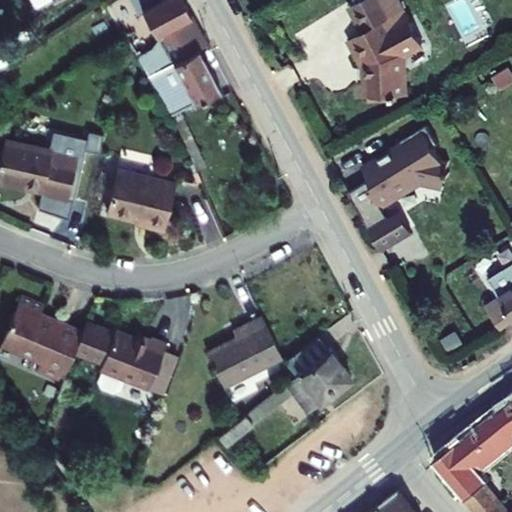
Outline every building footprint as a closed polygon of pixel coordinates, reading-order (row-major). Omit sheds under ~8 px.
[(28,0),(36,13),(54,4),(61,0),(28,0)] [(149,77),(182,61),(185,60),(201,55),(204,51),(177,0),(130,0),(155,37),(158,45),(138,58),(149,77)] [(358,34),(351,39),(355,53),(351,56),(361,79),(368,103),(397,103),(398,98),(407,96),(404,65),(404,62),(409,57),(423,50),(423,39),(407,11),(399,0),(364,0),(347,9),(358,34)] [(222,97),(201,55),(185,60),(182,61),(162,69),(157,72),(149,77),(172,116),(222,97)] [(185,120),(177,123),(198,172),(206,168),(185,120)] [(423,131),(361,165),(365,185),(347,195),(366,231),(386,220),(379,209),(420,187),(441,191),(448,175),(445,152),(432,144),(423,131)] [(12,132),(2,174),(49,185),(48,189),(74,194),(84,155),(58,149),(59,144),(12,132)] [(145,229),(156,233),(165,237),(177,183),(117,167),(106,217),(135,224),(145,229)] [(386,220),(366,231),(380,252),(409,235),(397,215),(386,220)] [(511,265),(488,280),(497,298),(483,306),(499,333),(511,324),(511,265)] [(36,373),(60,384),(75,361),(76,358),(78,352),(84,330),(44,312),(47,304),(21,293),(0,347),(0,348),(39,366),(36,373)] [(224,390),(283,360),(276,346),(262,315),(233,329),(235,337),(206,352),(224,390)] [(149,342),(117,329),(87,320),(84,330),(78,352),(76,358),(101,367),(98,372),(100,374),(96,383),(99,386),(101,390),(105,392),(109,394),(114,395),(119,394),(121,391),(123,389),(125,386),(126,383),(133,386),(163,397),(180,358),(165,352),(166,342),(151,337),(149,342)] [(455,331),(440,341),(446,353),(463,344),(455,331)] [(355,385),(324,334),(284,362),(295,380),(218,440),(226,449),(300,396),(313,414),(355,385)] [(511,444),(511,411),(441,466),(469,503),(485,490),(468,469),(508,439),(511,444)] [(402,511),(390,498),(372,511),(402,511)]
